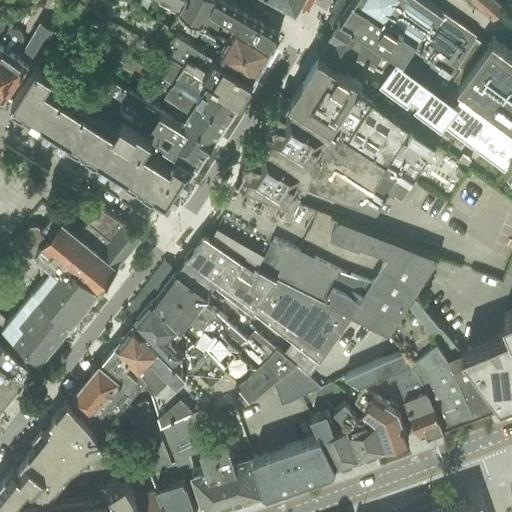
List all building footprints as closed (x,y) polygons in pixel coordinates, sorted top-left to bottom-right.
[(162,0),(171,4),(168,9),(174,12),(176,13),(178,13),(180,9),(184,0),(162,0)] [(215,0),(184,0),(180,9),(171,27),(175,30),(192,39),(200,25),(211,7),(215,0)] [(227,0),(215,0),(211,7),(237,22),(244,10),(227,0)] [(357,0),(351,0),(341,17),(352,24),(351,26),(387,49),(392,52),(395,54),(403,59),(445,90),(459,69),(418,39),(357,0)] [(427,0),(357,0),(418,39),(459,69),(462,65),(458,62),(476,34),(427,0)] [(472,0),(493,18),(504,7),(496,0),(472,0)] [(79,1),(67,21),(76,27),(89,7),(84,4),(79,1)] [(272,44),(237,22),(211,7),(200,25),(261,63),(272,44)] [(272,44),(278,35),(278,34),(277,29),(244,10),(237,22),(272,44)] [(0,39),(9,28),(13,23),(3,16),(0,19),(0,39)] [(327,39),(319,52),(345,69),(355,53),(382,69),(392,52),(387,49),(351,26),(352,24),(341,17),(328,37),(327,38),(327,39)] [(39,20),(23,48),(38,57),(55,29),(39,20)] [(158,33),(151,44),(162,50),(183,63),(184,64),(239,100),(251,80),(214,58),(217,53),(192,39),(175,30),(171,27),(164,23),(158,33)] [(261,63),(200,25),(192,39),(217,53),(214,58),(251,80),(261,63)] [(9,28),(0,39),(0,92),(5,95),(29,62),(29,61),(20,54),(15,51),(23,40),(24,37),(24,35),(23,32),(21,29),(19,28),(16,27),(9,28)] [(487,45),(451,94),(460,101),(511,138),(511,159),(507,166),(511,172),(511,50),(493,37),(487,45)] [(162,50),(151,70),(158,74),(186,91),(226,118),(236,104),(239,100),(184,64),(183,63),(162,50)] [(319,52),(289,99),(390,163),(404,171),(413,178),(448,200),(469,169),(400,118),(358,88),(363,80),(319,52)] [(384,72),(380,78),(442,125),(460,101),(451,94),(445,90),(403,59),(395,54),(385,71),(384,72)] [(11,102),(151,191),(177,151),(97,100),(37,62),(11,102)] [(226,118),(186,91),(158,74),(154,82),(166,90),(164,93),(178,102),(173,110),(215,137),(216,135),(216,134),(226,118)] [(111,79),(97,100),(156,138),(177,151),(194,162),(197,163),(212,141),(215,137),(198,126),(184,117),(173,110),(170,115),(160,109),(148,102),(111,79)] [(390,163),(289,99),(286,104),(280,105),(278,109),(279,115),(275,120),(270,122),(267,126),(268,131),(262,142),(256,143),(253,148),(254,153),(251,158),(245,160),(243,164),(244,169),(240,174),(237,180),(239,182),(240,180),(288,198),(288,197),(292,199),(293,197),(295,197),(300,189),(299,186),(361,209),(366,201),(379,210),(391,192),(397,182),(384,173),(390,163)] [(511,138),(460,101),(442,125),(504,171),(507,166),(511,159),(511,138)] [(177,151),(151,191),(169,202),(194,162),(177,151)] [(390,163),(384,173),(397,182),(404,171),(390,163)] [(397,182),(391,192),(401,198),(402,195),(413,178),(404,171),(397,182)] [(130,226),(99,206),(78,231),(118,265),(119,263),(118,263),(142,234),(134,228),(133,230),(129,228),(130,226)] [(118,265),(78,231),(54,212),(40,229),(37,226),(29,227),(16,243),(34,257),(36,254),(44,260),(50,265),(59,264),(60,264),(61,264),(64,267),(68,262),(98,288),(117,265),(118,265)] [(273,237),(259,265),(302,289),(353,317),(387,335),(414,293),(417,289),(439,255),(338,217),(331,236),(359,247),(360,245),(387,255),(371,280),(340,270),(291,245),(273,237)] [(180,267),(178,269),(206,291),(208,289),(208,290),(213,284),(215,282),(224,289),(248,307),(252,310),(319,362),(342,332),(353,317),(302,289),(259,265),(255,263),(252,267),(204,233),(185,258),(183,260),(179,266),(180,267)] [(37,285),(34,289),(41,294),(71,320),(97,289),(98,288),(68,262),(64,267),(61,264),(60,264),(59,264),(50,265),(44,260),(40,264),(40,272),(44,275),(37,285)] [(179,266),(155,298),(194,339),(204,327),(211,333),(215,329),(256,365),(266,358),(268,355),(203,298),(208,290),(208,289),(206,291),(178,269),(180,267),(179,266)] [(41,294),(34,289),(2,328),(40,359),(71,320),(41,294)] [(389,336),(400,350),(430,388),(445,425),(504,403),(475,365),(462,350),(414,293),(387,335),(389,336)] [(206,354),(193,341),(194,339),(155,298),(154,297),(134,320),(173,360),(174,360),(186,373),(206,354)] [(475,365),(504,403),(507,401),(505,397),(511,393),(511,308),(503,312),(511,330),(462,350),(475,365)] [(117,342),(116,343),(125,353),(139,368),(148,378),(146,379),(153,391),(151,393),(160,423),(194,407),(200,404),(211,398),(186,373),(174,360),(173,360),(134,320),(117,342)] [(0,361),(23,380),(33,367),(18,355),(0,340),(0,361)] [(99,362),(86,379),(105,395),(107,397),(122,409),(146,379),(148,378),(139,368),(125,353),(116,343),(115,344),(99,362)] [(266,359),(257,367),(270,383),(274,380),(295,363),(276,348),(266,359)] [(395,373),(412,415),(420,434),(445,425),(430,388),(400,350),(344,374),(359,383),(386,372),(388,376),(395,373)] [(0,408),(23,380),(0,361),(0,408)] [(295,363),(274,380),(282,403),(321,385),(295,363)] [(257,367),(236,384),(250,400),(270,383),(257,367)] [(70,399),(68,401),(71,403),(72,402),(85,417),(87,420),(91,426),(101,435),(122,409),(107,397),(105,395),(86,379),(71,397),(70,396),(69,398),(70,399)] [(362,408),(368,412),(374,416),(386,446),(408,438),(397,408),(373,392),(363,386),(353,401),(362,408)] [(125,473),(124,471),(102,485),(107,494),(26,505),(22,501),(46,473),(55,480),(81,448),(102,436),(91,426),(87,420),(72,402),(71,403),(68,401),(70,399),(69,398),(67,396),(51,416),(54,418),(15,465),(13,463),(0,478),(0,511),(142,511),(136,488),(134,488),(125,473)] [(211,398),(200,404),(205,418),(219,413),(212,398),(211,398)] [(155,479),(157,485),(158,488),(167,511),(193,511),(197,511),(186,481),(184,482),(183,479),(184,479),(180,468),(177,461),(172,463),(146,399),(126,406),(149,465),(155,479)] [(327,408),(312,414),(321,433),(337,465),(386,446),(374,416),(368,412),(358,416),(344,400),(334,409),(347,424),(334,429),(327,408)] [(194,407),(160,423),(177,461),(180,468),(192,464),(188,452),(202,447),(214,443),(205,418),(200,404),(194,407)] [(268,451),(252,457),(257,471),(263,490),(280,484),(287,482),(294,479),(336,465),(337,465),(321,433),(315,435),(311,437),(280,447),(276,449),(268,451)] [(227,439),(214,443),(233,500),(263,490),(252,457),(248,458),(248,456),(234,460),(227,439)] [(214,443),(202,447),(209,468),(193,474),(193,475),(193,476),(205,509),(233,500),(214,443)] [(149,465),(125,473),(134,488),(136,488),(142,511),(167,511),(158,488),(157,485),(155,479),(149,465)] [(472,511),(468,499),(467,500),(431,511),(472,511)]
